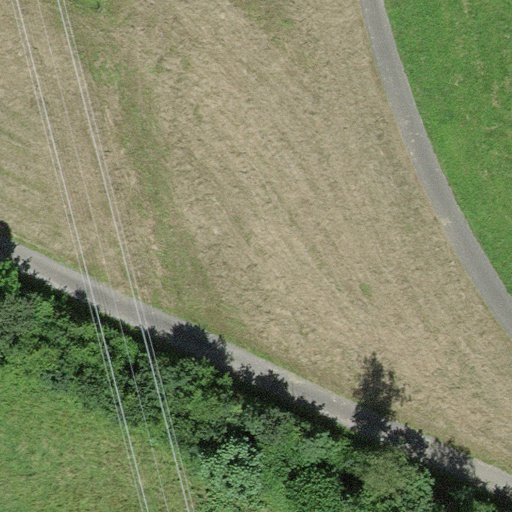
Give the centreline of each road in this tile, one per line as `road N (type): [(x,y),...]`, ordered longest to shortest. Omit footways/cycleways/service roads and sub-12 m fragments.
road 1 (track): [(0,254),(511,472)]
road 2 (track): [(511,304),(475,263),(395,89),(371,0)]
